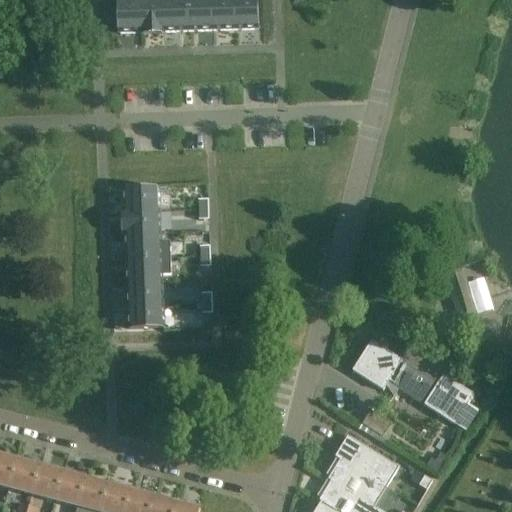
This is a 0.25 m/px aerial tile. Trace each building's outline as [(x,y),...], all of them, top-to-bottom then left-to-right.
[(139,0),(127,0),(119,0),(120,34),(141,33),(139,0)] [(161,0),(139,0),(141,33),(141,35),(163,34),(163,32),(161,0)] [(161,0),(163,32),(188,32),(186,0),(161,0)] [(186,0),(188,32),(213,31),(211,0),(186,0)] [(233,0),(211,0),(213,31),(235,30),(233,0)] [(255,0),(233,0),(235,30),(256,30),(255,0)] [(158,192),(124,193),(125,215),(159,214),(158,192)] [(208,201),(198,202),(198,212),(208,212),(208,201)] [(208,212),(198,212),(198,222),(209,222),(208,212)] [(159,235),(159,214),(125,215),(124,215),(123,215),(124,236),(126,236),(159,235)] [(160,244),(159,235),(126,236),(127,261),(169,259),(168,244),(160,244)] [(210,248),(199,248),(200,259),(210,258),(210,248)] [(210,258),(200,259),(200,269),(210,269),(210,258)] [(169,275),(169,259),(127,261),(127,286),(161,285),(161,275),(169,275)] [(460,325),(477,320),(463,275),(446,280),(460,325)] [(162,307),(161,285),(127,286),(128,308),(162,307)] [(211,295),(201,295),(202,306),(212,305),(211,295)] [(212,305),(202,306),(202,316),(212,315),(212,305)] [(162,307),(128,308),(129,329),(163,328),(162,307)] [(352,373),(382,393),(388,384),(454,427),(473,397),(444,378),(454,362),(442,354),(425,343),(419,352),(409,345),(399,360),(371,343),(352,373)] [(382,439),(391,425),(371,412),(362,426),(382,439)] [(340,461),(386,490),(399,469),(348,438),(335,458),(340,462),(340,461)] [(399,441),(396,445),(400,447),(399,449),(409,456),(413,450),(399,441)] [(0,487),(9,490),(17,462),(0,457),(0,487)] [(374,509),(386,490),(340,461),(340,462),(336,468),(333,466),(327,476),(330,478),(328,481),(331,483),(331,482),(374,509)] [(17,462),(9,490),(32,496),(39,468),(17,462)] [(32,496),(29,508),(38,510),(41,499),(55,503),(62,474),(39,468),(32,496)] [(85,480),(62,474),(55,503),(77,509),(78,509),(85,480)] [(424,478),(418,488),(426,493),(432,483),(424,478)] [(76,511),(101,511),(108,487),(85,480),(78,509),(77,509),(76,511)] [(327,489),(324,487),(318,497),(321,499),(319,502),(321,504),(321,503),(335,511),(376,511),(377,510),(374,509),(331,482),(331,483),(327,489)] [(101,511),(125,511),(131,493),(108,487),(101,511)] [(150,511),(154,499),(131,493),(125,511),(150,511)] [(174,511),(177,505),(154,499),(150,511),(174,511)] [(335,511),(321,503),(321,504),(315,511),(335,511)]
